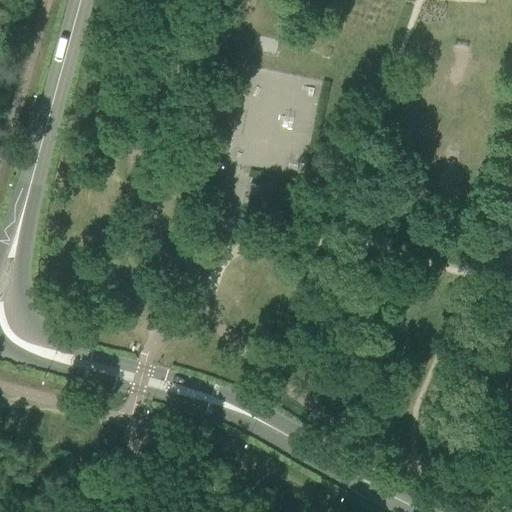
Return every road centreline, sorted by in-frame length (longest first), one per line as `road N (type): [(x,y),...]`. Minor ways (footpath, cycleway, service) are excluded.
road 1 (secondary): [(200,397),(33,337),(17,308),(19,220)]
road 2 (secondary): [(419,511),(253,416),(200,397)]
road 3 (secondary): [(19,220),(78,0)]
road 4 (secondary): [(0,341),(74,373),(200,397)]
